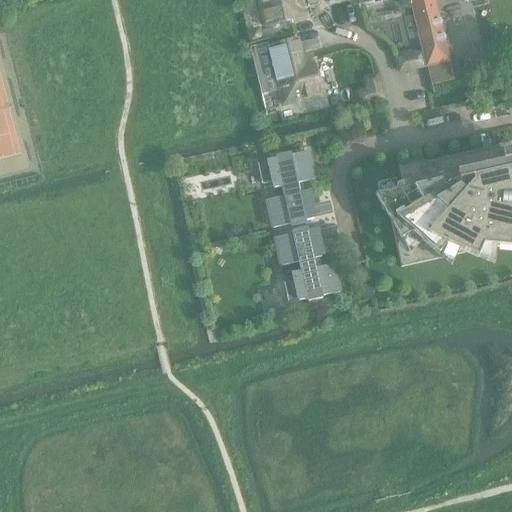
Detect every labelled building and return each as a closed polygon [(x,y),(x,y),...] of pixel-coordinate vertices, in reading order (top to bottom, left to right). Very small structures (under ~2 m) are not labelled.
[(302,18),(299,9),(320,4),(318,0),(257,0),(258,4),(264,27),(302,18)] [(409,0),(426,68),(450,62),(434,0),(409,0)] [(248,32),(251,42),(259,41),(257,34),(254,31),(248,32)] [(301,62),(297,41),(269,48),(279,92),(283,106),(297,103),(320,97),(311,59),(301,62)] [(400,73),(425,67),(422,53),(396,59),(400,73)] [(367,90),(357,93),(361,105),(383,99),(376,76),(364,79),(367,90)] [(435,174),(436,178),(377,191),(382,211),(387,210),(400,268),(400,269),(463,255),(476,260),(480,251),(489,249),(511,251),(511,215),(505,183),(511,181),(511,151),(499,154),(498,149),(433,164),(435,174)] [(283,197),(266,201),(272,230),(290,226),(290,229),(306,225),(305,222),(313,220),(307,192),(299,194),(297,185),(315,181),(308,153),(291,157),(290,154),(275,157),(275,160),(257,164),(262,186),(272,183),(274,190),(281,188),(283,197)] [(292,274),(294,281),(283,283),(288,305),(306,301),(307,303),(322,300),(322,297),(339,293),(333,265),(316,269),(314,260),(321,258),(315,230),(307,232),(307,229),(291,232),(292,235),(274,239),(280,267),(298,263),(300,273),(292,274)]
